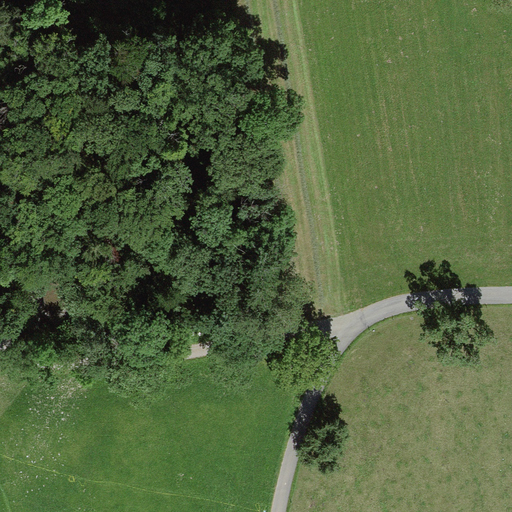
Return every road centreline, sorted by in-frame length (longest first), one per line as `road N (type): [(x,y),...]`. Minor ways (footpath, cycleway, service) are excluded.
road 1 (residential): [(511,289),(413,293),(352,325),(316,381),(279,511)]
road 2 (track): [(352,325),(63,352),(28,341),(0,313)]
